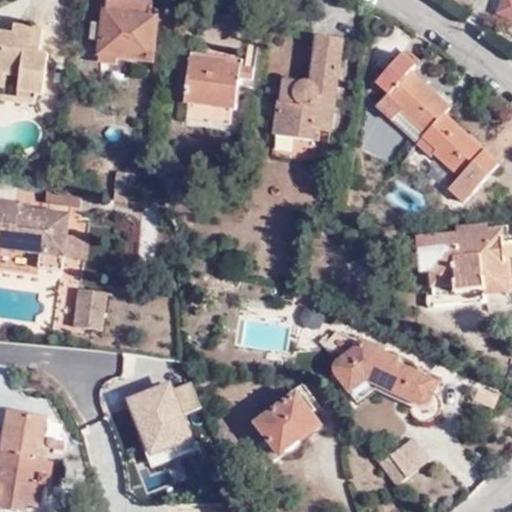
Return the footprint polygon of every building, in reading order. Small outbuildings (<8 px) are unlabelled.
[(153,6),(110,3),(110,12),(105,11),(104,27),(94,26),(92,42),(99,43),(97,61),(101,61),(100,68),(115,69),(116,63),(153,66),(158,19),(152,19),(153,6)] [(0,90),(15,92),(14,105),(46,109),(52,56),(44,55),(47,28),(16,24),(15,33),(0,31),(0,90)] [(243,63),(190,58),(184,108),(236,113),(240,82),(254,83),(258,49),(251,48),(248,70),(243,70),(243,63)] [(313,95),(287,92),(284,105),(280,104),(274,146),(312,152),(314,141),(328,142),(343,52),(319,48),(313,95)] [(401,61),(414,72),(418,68),(405,56),(401,61)] [(379,112),(420,150),(425,144),(444,121),(450,113),(410,77),(414,72),(401,61),(379,88),(390,99),(379,112)] [(0,90),(0,102),(14,105),(15,92),(0,90)] [(496,168),(444,121),(425,144),(436,154),(432,159),(472,195),(496,168)] [(118,173),(115,195),(132,197),(135,175),(118,173)] [(81,207),(83,191),(52,187),(50,187),(47,203),(81,207)] [(35,210),(0,206),(0,252),(97,264),(99,241),(79,238),(81,221),(34,215),(35,210)] [(402,235),(402,231),(400,227),(398,223),(394,221),(390,219),(386,219),(382,220),(378,222),(375,225),(373,229),(372,233),(372,237),(374,241),(376,244),(380,247),(384,248),(388,249),(392,248),(396,246),(399,243),(401,239),(402,235)] [(456,242),(416,244),(418,276),(429,275),(432,310),(483,308),(483,297),(504,296),(504,280),(511,279),(511,247),(511,248),(510,232),(456,235),(456,242)] [(283,243),(261,240),(259,256),(281,259),(283,243)] [(83,333),(115,336),(118,303),(87,298),(83,333)] [(338,369),(337,379),(348,396),(366,385),(419,405),(422,406),(426,406),(429,405),(432,402),(439,386),(398,368),(399,364),(386,357),(388,351),(364,340),(362,347),(338,369)] [(257,429),(269,443),(282,459),(321,429),(295,398),(257,429)] [(44,446),(49,420),(8,414),(0,452),(0,499),(0,500),(0,506),(25,511),(26,505),(37,507),(42,486),(46,486),(51,465),(47,465),(49,454),(64,457),(65,452),(57,450),(57,449),(57,447),(55,445),(53,445),(51,445),(50,447),(44,446)] [(416,436),(377,459),(392,485),(431,461),(416,436)] [(275,465),(282,459),(269,443),(262,449),(275,465)]
